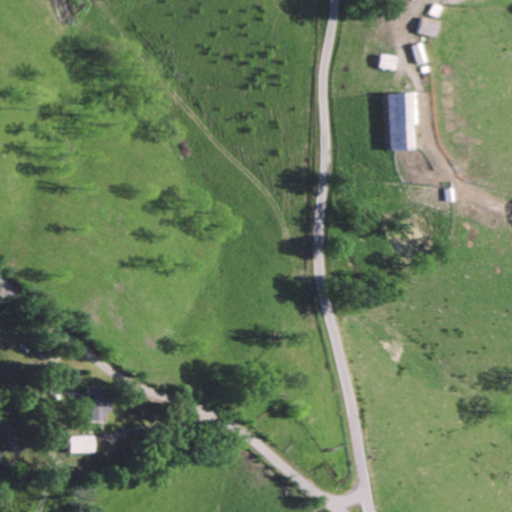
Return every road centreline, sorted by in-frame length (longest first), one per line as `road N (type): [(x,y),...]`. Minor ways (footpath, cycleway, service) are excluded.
road 1 (secondary): [(334,0),(317,254),(370,511)]
road 2 (residential): [(335,511),(243,435),(114,379),(0,281)]
